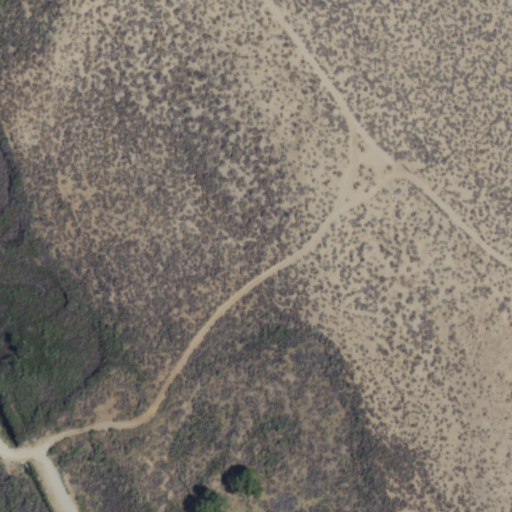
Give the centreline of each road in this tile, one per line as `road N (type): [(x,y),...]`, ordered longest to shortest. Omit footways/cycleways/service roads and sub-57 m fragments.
road 1 (track): [(38,457),(81,428),(139,422),(161,408),(223,314),(318,242),(352,196),(354,117)]
road 2 (track): [(511,270),(354,117),(263,0)]
